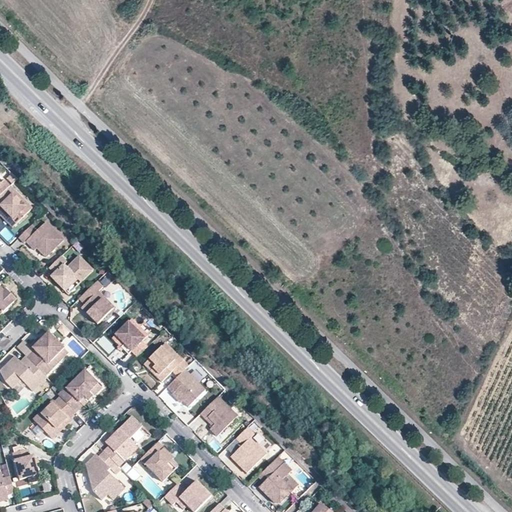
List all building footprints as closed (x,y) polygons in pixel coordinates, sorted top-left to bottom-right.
[(0,195),(9,186),(4,181),(0,185),(0,184),(0,195)] [(31,208),(9,186),(0,195),(0,210),(15,225),(31,208)] [(0,215),(13,227),(15,225),(0,210),(0,215)] [(37,230),(32,225),(19,238),(26,244),(29,241),(47,259),(65,241),(45,222),(37,230)] [(67,262),(61,256),(50,267),(56,273),(53,276),(65,287),(73,279),(75,282),(79,278),(83,282),(95,270),(80,256),(68,268),(65,265),(67,262)] [(67,290),(75,282),(73,279),(65,287),(64,288),(67,290)] [(104,288),(96,281),(81,297),(87,303),(83,307),(89,312),(91,310),(95,313),(92,315),(100,323),(116,308),(99,292),(104,288)] [(2,285),(0,282),(0,316),(1,318),(17,302),(16,298),(10,292),(9,294),(6,292),(1,286),(2,285)] [(132,351),(137,356),(148,346),(142,340),(149,333),(132,317),(112,336),(119,344),(123,348),(129,354),(132,351)] [(38,349),(29,357),(47,375),(71,352),(51,331),(43,338),(35,346),(38,349)] [(32,344),(35,346),(43,338),(40,336),(32,344)] [(173,370),(183,361),(166,344),(162,349),(174,362),(169,367),(173,370)] [(162,381),(173,370),(169,367),(174,362),(162,349),(149,361),(157,370),(154,373),(162,381)] [(29,357),(27,355),(22,360),(18,355),(1,371),(6,380),(15,389),(24,380),(35,392),(50,378),(47,375),(29,357)] [(146,364),(154,373),(157,370),(149,361),(146,364)] [(184,370),(188,366),(183,361),(173,370),(178,376),(184,370)] [(69,387),(61,394),(62,396),(78,411),(86,404),(87,405),(92,401),(93,399),(91,398),(94,396),(95,397),(97,396),(105,387),(88,370),(70,388),(69,387)] [(178,376),(168,386),(174,392),(175,391),(184,400),(189,406),(205,391),(184,370),(178,376)] [(175,391),(174,392),(173,394),(182,403),(184,400),(175,391)] [(73,416),(78,411),(62,396),(58,401),(56,399),(36,419),(55,438),(75,419),(73,416)] [(217,396),(201,413),(207,419),(209,416),(215,423),(213,425),(209,429),(217,436),(237,416),(217,396)] [(116,463),(119,466),(137,447),(129,439),(142,426),(131,415),(116,431),(117,435),(115,438),(112,435),(104,443),(107,446),(103,450),(116,463)] [(209,416),(207,419),(213,425),(215,423),(209,416)] [(246,427),(235,438),(242,444),(232,454),(240,463),(238,465),(246,473),(267,453),(251,437),(254,434),(246,427)] [(171,455),(158,442),(141,458),(164,481),(178,467),(172,460),(169,457),(171,455)] [(42,474),(37,455),(33,456),(31,448),(29,449),(23,445),(15,447),(16,452),(15,452),(22,480),(31,477),(42,474)] [(116,463),(103,450),(97,456),(86,467),(92,491),(101,499),(107,494),(113,499),(124,488),(107,471),(116,463)] [(86,467),(97,456),(94,453),(85,462),(86,467)] [(240,463),(232,454),(230,457),(238,465),(240,463)] [(277,457),(258,476),(263,481),(259,487),(265,493),(268,490),(272,494),(269,497),(274,503),(280,503),(292,491),(282,480),(287,475),(291,470),(277,457)] [(8,494),(16,493),(11,475),(4,478),(2,471),(0,471),(0,501),(10,499),(8,494)] [(31,477),(32,483),(44,480),(42,474),(31,477)] [(298,485),(287,475),(282,480),(292,491),(298,485)] [(187,491),(178,483),(165,496),(173,505),(180,498),(194,511),(195,511),(211,497),(196,482),(187,491)] [(329,511),(320,503),(312,511),(329,511)]
